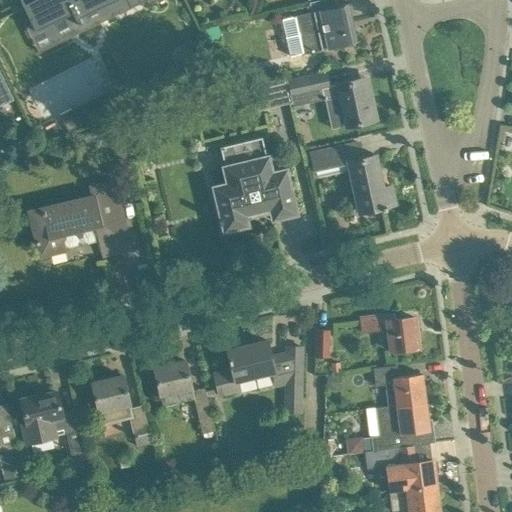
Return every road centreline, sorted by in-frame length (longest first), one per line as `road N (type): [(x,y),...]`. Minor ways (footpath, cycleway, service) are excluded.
road 1 (residential): [(0,353),(453,244)]
road 2 (residential): [(489,511),(453,244)]
road 3 (residential): [(435,159),(475,151),(500,27),(485,2)]
road 4 (residential): [(435,159),(405,21)]
